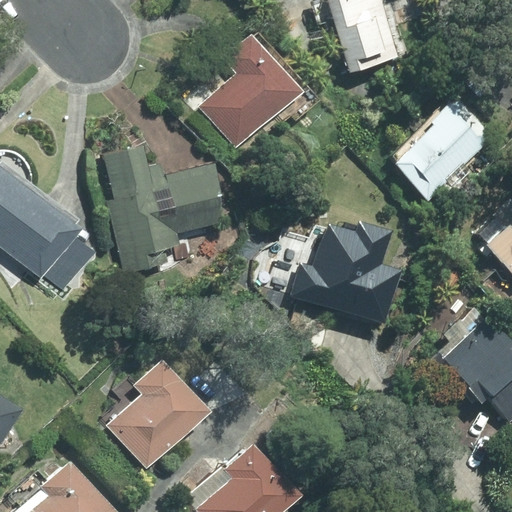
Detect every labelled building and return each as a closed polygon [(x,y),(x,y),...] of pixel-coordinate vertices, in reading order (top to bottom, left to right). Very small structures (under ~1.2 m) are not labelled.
[(316,0),(341,78),(406,58),(387,0),(316,0)] [(286,95),(235,36),(210,58),(226,76),(190,107),(224,147),(286,95)] [(416,204),(488,139),(449,96),(378,161),(416,204)] [(167,238),(212,228),(198,166),(159,174),(156,162),(135,167),(132,150),(91,159),(114,263),(170,251),(167,238)] [(68,230),(0,181),(0,254),(33,279),(68,230)] [(511,208),(507,203),(468,242),(511,285),(511,208)] [(368,327),(384,271),(368,267),(377,234),(316,217),(303,263),(290,259),(278,302),(368,327)] [(457,383),(501,430),(511,420),(511,363),(469,318),(424,360),(451,389),(457,383)] [(195,413),(147,364),(123,387),(132,396),(100,426),(139,467),(195,413)] [(0,424),(10,408),(0,402),(0,424)] [(270,511),(286,497),(238,448),(214,472),(222,480),(190,511),(191,511),(270,511)] [(38,497),(21,511),(98,511),(54,466),(30,488),(38,497)]
